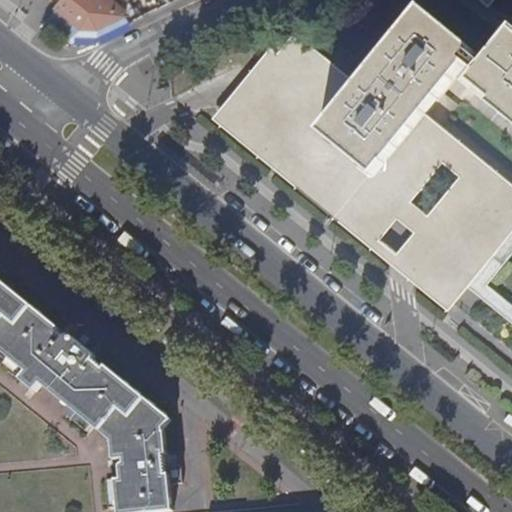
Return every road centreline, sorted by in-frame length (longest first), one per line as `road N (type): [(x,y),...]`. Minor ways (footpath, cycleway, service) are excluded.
road 1 (primary): [(26,127),(495,511)]
road 2 (primary): [(511,456),(65,92)]
road 3 (residential): [(65,92),(104,64),(240,0)]
